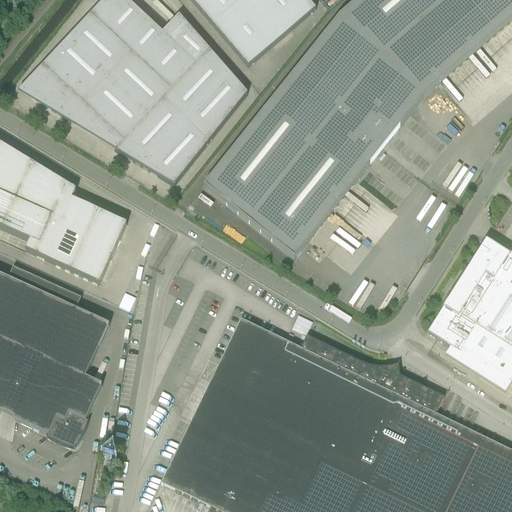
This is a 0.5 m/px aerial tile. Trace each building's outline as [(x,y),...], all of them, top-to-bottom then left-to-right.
[(87,132),(93,135),(94,135),(95,135),(96,135),(97,135),(98,135),(99,134),(100,133),(101,132),(102,131),(102,129),(102,128),(102,127),(102,126),(122,145),(114,153),(173,189),(247,97),(179,19),(162,37),(122,0),(106,0),(42,69),(50,77),(50,78),(48,77),(47,77),(46,77),(43,77),(42,77),(41,77),(40,77),(39,78),(37,79),(36,79),(35,80),(34,81),(34,82),(33,83),(32,84),(31,85),(31,86),(31,87),(30,88),(30,90),(30,91),(30,92),(30,93),(30,95),(31,96),(31,97),(32,98),(33,99),(33,100),(34,101),(47,110),(61,119),(75,126),(81,129),(87,132)] [(187,0),(247,70),(316,11),(305,0),(187,0)] [(361,0),(339,20),(293,77),(384,149),(423,101),(494,39),(460,0),(361,0)] [(511,0),(460,0),(494,39),(511,22),(511,0)] [(384,149),(293,77),(203,189),(294,262),(384,149)] [(0,231),(29,245),(25,254),(99,287),(126,228),(71,203),(75,194),(6,151),(0,147),(0,231)] [(427,336),(436,342),(450,350),(448,354),(444,359),(504,397),(511,385),(511,253),(509,259),(494,250),(485,244),(476,260),(475,259),(427,336)] [(18,414),(14,423),(48,439),(47,441),(46,440),(46,441),(53,445),(60,448),(67,451),(74,453),(79,446),(82,439),(86,432),(88,424),(88,423),(87,425),(85,424),(101,388),(85,380),(109,328),(75,313),(80,301),(13,270),(7,282),(0,278),(0,410),(2,407),(18,414)] [(360,366),(306,339),(300,352),(240,323),(160,487),(162,488),(163,486),(213,511),(212,511),(511,511),(511,455),(435,418),(443,400),(399,379),(398,367),(395,368),(388,369),(385,370),(379,370),(376,370),(369,369),(366,368),(360,366)]
